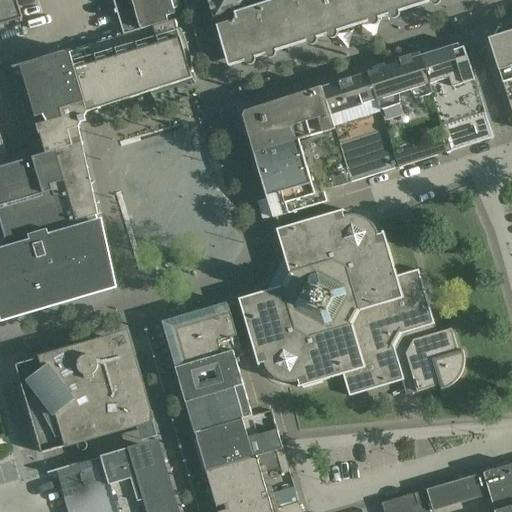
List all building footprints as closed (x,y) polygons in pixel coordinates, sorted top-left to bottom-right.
[(0,0),(0,25),(22,19),(16,0),(0,0)] [(113,0),(124,35),(173,21),(171,16),(176,14),(171,0),(113,0)] [(209,0),(216,23),(225,20),(224,18),(225,18),(224,17),(275,0),(209,0)] [(229,68),(279,52),(316,40),(312,30),(303,0),(275,0),(224,17),(225,18),(224,18),(225,20),(216,23),(229,68)] [(303,0),(312,30),(316,40),(331,35),(328,25),(320,0),(303,0)] [(331,35),(350,29),(439,0),(320,0),(328,25),(331,35)] [(180,29),(179,30),(176,20),(173,21),(124,35),(70,51),(70,52),(88,113),(193,79),(190,70),(192,69),(191,62),(189,51),(185,40),(180,29)] [(511,111),(511,27),(504,30),(502,30),(499,29),(495,38),(489,40),(511,111)] [(422,56),(444,127),(452,152),(493,138),(464,48),(460,49),(458,45),(422,56)] [(42,135),(47,154),(83,144),(80,129),(88,113),(70,52),(21,66),(37,119),(45,117),(48,123),(38,126),(41,135),(42,135)] [(422,56),(407,61),(407,60),(386,67),(387,68),(368,73),(399,169),(452,152),(444,127),(422,56)] [(0,110),(3,120),(14,116),(0,71),(0,110)] [(322,88),(336,130),(341,145),(340,145),(352,183),(399,169),(368,73),(322,88)] [(245,122),(255,154),(336,130),(322,88),(251,111),(251,112),(246,121),(245,122)] [(341,145),(336,130),(255,154),(267,196),(266,197),(268,198),(274,219),(328,203),(324,191),(352,183),(340,145),(341,145)] [(0,168),(9,165),(0,133),(0,168)] [(47,154),(9,165),(0,168),(0,244),(90,219),(99,216),(92,187),(95,183),(91,180),(83,144),(47,154)] [(459,353),(452,330),(437,334),(434,325),(435,325),(419,270),(397,277),(384,233),(378,235),(377,233),(375,229),(373,226),(370,222),(367,220),(361,218),(357,216),(354,216),(350,216),(347,216),(345,217),(344,213),(345,212),(344,210),(277,230),(290,273),(283,287),(239,300),(259,367),(261,366),(260,364),(264,363),(266,368),(267,370),(268,372),(270,375),(272,377),(274,378),(276,380),(279,381),(281,382),(284,383),(287,384),(289,384),(292,384),(295,383),(299,382),(300,386),(299,386),(299,389),(303,387),(304,389),(323,384),(322,382),(343,375),(350,397),(404,381),(408,395),(417,392),(417,393),(441,386),(442,389),(441,389),(442,391),(445,390),(447,389),(450,387),(453,386),(455,384),(457,382),(459,380),(461,377),(462,374),(463,372),(464,369),(465,366),(465,363),(465,360),(465,357),(464,354),(463,351),(462,352),(459,353)] [(0,302),(5,319),(50,306),(114,287),(99,216),(90,219),(0,244),(0,302)] [(211,321),(204,317),(177,325),(173,333),(183,366),(234,351),(241,349),(228,305),(222,307),(219,308),(211,321)] [(42,454),(86,441),(134,427),(125,396),(129,395),(142,441),(158,436),(131,346),(116,351),(124,379),(120,380),(108,338),(16,365),(42,454)] [(234,351),(183,366),(176,368),(186,403),(244,386),(234,351)] [(186,403),(195,434),(253,417),(244,386),(186,403)] [(290,473),(278,430),(258,436),(253,417),(195,434),(202,446),(205,459),(206,472),(257,457),(276,452),(281,466),(283,475),(290,473)] [(140,445),(138,446),(59,470),(67,498),(157,472),(154,462),(147,464),(142,446),(141,447),(140,445)] [(257,457),(206,472),(207,474),(218,510),(268,496),(262,472),(267,471),(281,466),(276,452),(257,457)] [(494,511),(511,511),(511,465),(484,474),(494,511)] [(168,511),(157,472),(67,498),(71,511),(168,511)] [(494,511),(484,474),(427,491),(433,511),(494,511)] [(433,511),(427,491),(382,504),(384,511),(433,511)] [(301,511),(299,503),(273,511),(268,496),(218,510),(218,511),(301,511)]
